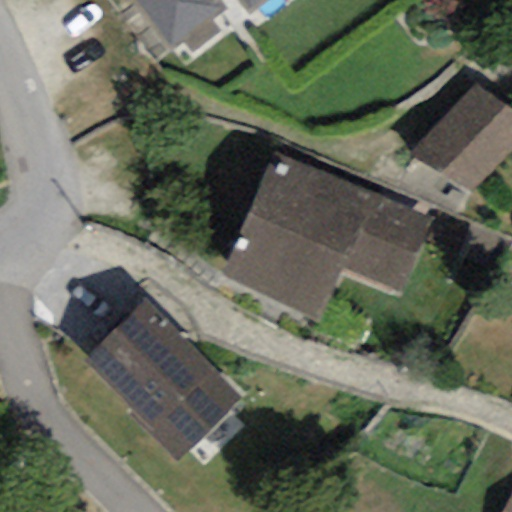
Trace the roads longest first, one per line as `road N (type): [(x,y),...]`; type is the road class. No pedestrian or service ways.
road 1 (residential): [(6,246),(7,319),(35,399),(67,456),(126,511)]
road 2 (residential): [(6,246),(37,223),(44,171),(0,49)]
